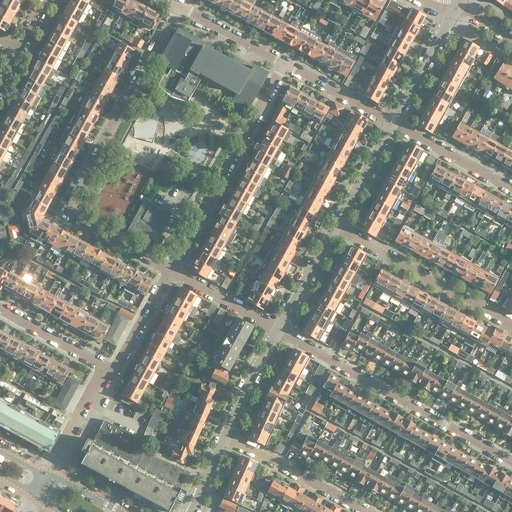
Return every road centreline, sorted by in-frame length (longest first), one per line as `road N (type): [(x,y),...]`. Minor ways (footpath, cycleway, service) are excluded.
road 1 (residential): [(170,270),(56,207),(169,1)]
road 2 (residential): [(511,461),(278,330)]
road 3 (residential): [(170,270),(279,59)]
road 4 (residential): [(511,322),(340,226)]
road 5 (residential): [(366,511),(226,435)]
road 6 (residential): [(397,121),(279,59)]
road 7 (residential): [(511,187),(397,121)]
road 8 (residential): [(0,310),(113,372)]
road 9 (residential): [(457,8),(397,121)]
road 10 (residential): [(43,475),(98,379),(113,372)]
road 11 (residential): [(279,59),(169,1)]
road 12 (residential): [(278,330),(170,270)]
road 13 (residential): [(340,226),(278,330)]
